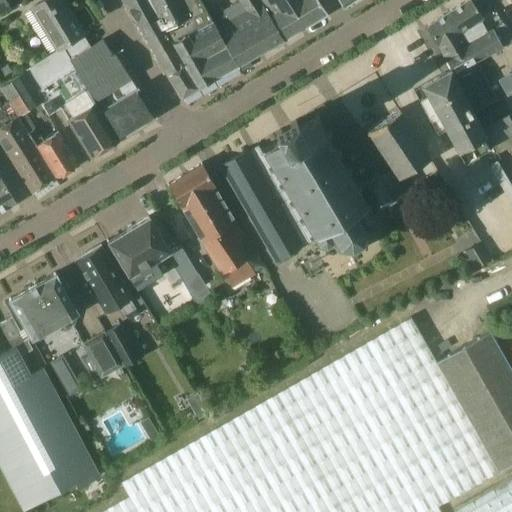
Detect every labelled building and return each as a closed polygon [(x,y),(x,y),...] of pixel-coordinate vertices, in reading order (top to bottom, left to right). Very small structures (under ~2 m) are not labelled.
[(5,0),(0,0),(0,13),(10,8),(5,0)] [(43,0),(32,7),(58,49),(49,55),(53,62),(57,59),(59,64),(69,58),(70,60),(91,48),(84,36),(61,0),(43,0)] [(199,91),(147,0),(122,0),(183,101),(199,91)] [(147,0),(199,91),(238,67),(206,15),(208,14),(200,0),(147,0)] [(220,7),(208,14),(206,15),(238,67),(271,48),(252,21),(267,12),(259,0),(239,0),(246,11),(229,21),(220,7)] [(259,0),(267,12),(283,40),(326,14),(317,0),(259,0)] [(471,0),(469,0),(449,13),(464,38),(477,61),(503,48),(502,47),(511,40),(511,38),(504,23),(493,30),(492,29),(487,32),(480,19),(482,18),(471,0)] [(267,12),(252,21),(271,48),(274,49),(279,46),(279,43),(283,40),(267,12)] [(444,16),(427,26),(438,45),(451,69),(450,70),(474,112),(493,101),(496,100),(477,61),(464,38),(449,13),(447,14),(444,16)] [(103,40),(91,48),(70,60),(78,73),(79,75),(119,139),(155,117),(138,88),(135,90),(129,80),(130,79),(114,53),(112,55),(103,40)] [(47,69),(53,62),(49,55),(0,85),(0,88),(13,109),(16,114),(54,177),(78,163),(60,133),(44,143),(40,136),(37,138),(33,130),(35,128),(25,112),(40,102),(34,93),(54,80),(47,69)] [(427,96),(419,101),(430,121),(439,116),(458,152),(486,136),(487,136),(477,116),(476,117),(473,112),(474,112),(450,70),(422,85),(427,96)] [(68,120),(91,156),(119,139),(79,75),(78,73),(59,86),(75,115),(68,120)] [(54,177),(16,114),(13,109),(0,88),(0,140),(31,191),(54,177)] [(504,102),(477,116),(487,136),(486,136),(492,146),(494,145),(498,154),(511,146),(511,122),(508,114),(510,113),(504,102)] [(429,157),(400,111),(368,131),(392,168),(381,176),(379,173),(361,185),(376,212),(413,189),(403,174),(429,157)] [(372,220),(374,215),(319,119),(320,114),(316,113),(315,118),(301,127),(297,120),(275,133),(279,140),(265,149),(260,148),(259,151),(314,238),(319,246),(326,248),(332,244),(334,240),(339,248),(352,251),(363,245),(366,231),(362,223),(366,224),(372,220)] [(314,238),(259,151),(252,155),(249,151),(250,150),(249,149),(221,165),(276,260),(314,238)] [(167,184),(220,274),(222,273),(230,289),(255,274),(253,272),(261,267),(254,254),(255,254),(202,164),(167,184)] [(0,212),(17,203),(0,174),(0,212)] [(175,237),(165,243),(149,216),(107,242),(129,278),(167,256),(183,282),(197,273),(175,237)] [(135,309),(118,279),(99,247),(77,260),(87,277),(81,281),(89,295),(95,292),(109,314),(118,309),(122,317),(135,309)] [(0,321),(0,325),(13,349),(19,357),(20,356),(32,349),(27,340),(77,312),(55,274),(10,300),(17,312),(0,321)] [(440,511),(438,507),(499,472),(498,471),(511,463),(511,370),(490,331),(436,362),(411,317),(199,438),(121,482),(129,496),(100,511),(440,511)] [(119,324),(104,332),(123,365),(124,367),(143,356),(128,330),(124,332),(119,324)] [(86,353),(80,357),(92,379),(99,375),(100,377),(121,364),(103,333),(82,345),(86,353)] [(13,349),(0,355),(0,462),(23,508),(76,480),(79,485),(99,475),(42,368),(30,375),(20,356),(19,357),(13,349)] [(61,356),(50,362),(68,394),(79,388),(61,356)] [(161,438),(147,416),(139,421),(153,443),(161,438)] [(511,511),(511,479),(454,511),(511,511)]
